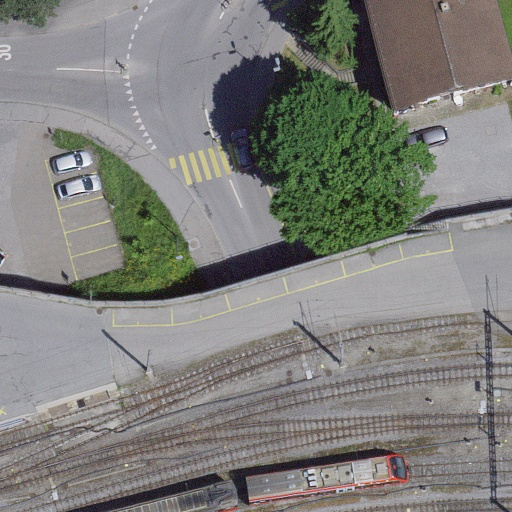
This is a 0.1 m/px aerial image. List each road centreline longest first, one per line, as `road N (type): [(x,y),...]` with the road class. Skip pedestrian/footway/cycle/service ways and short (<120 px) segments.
road 1 (residential): [(367,511),(222,162),(203,109),(201,70)]
road 2 (residential): [(201,70),(0,71)]
